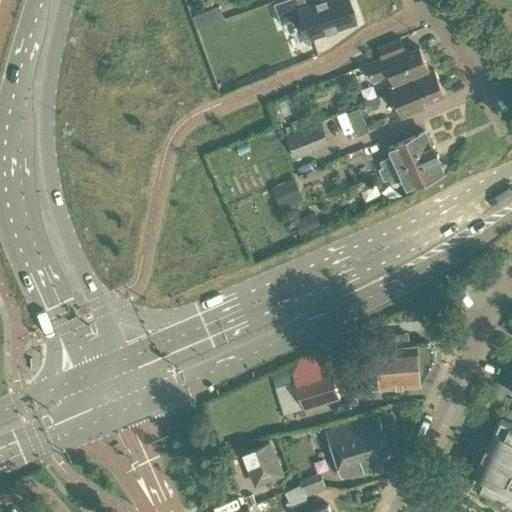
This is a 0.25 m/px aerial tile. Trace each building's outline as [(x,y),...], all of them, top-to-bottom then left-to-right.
[(282,23),(304,15),(311,35),(356,18),(348,0),(316,0),(307,4),(305,0),(279,0),(274,2),(282,23)] [(224,18),(220,5),(192,15),(197,28),(224,18)] [(179,70),(201,61),(188,32),(167,41),(179,70)] [(378,46),(381,54),(382,57),(365,64),(353,68),(357,77),(368,72),(371,80),(388,74),(393,85),(430,71),(420,46),(409,51),(408,46),(404,47),(400,37),(382,44),(378,46)] [(430,71),(393,85),(389,87),(400,117),(419,109),(417,104),(445,93),(435,69),(430,71)] [(388,85),(374,90),(382,113),(396,108),(388,85)] [(128,136),(125,128),(109,135),(91,91),(53,106),(75,158),(128,136)] [(295,156),(329,143),(320,120),(286,133),(295,156)] [(353,124),(357,134),(367,130),(363,120),(353,124)] [(381,174),(434,151),(425,130),(390,146),(394,155),(380,161),(382,166),(378,168),(381,174)] [(443,171),(434,151),(381,174),(384,181),(388,179),(390,184),(403,178),(407,187),(443,171)] [(299,179),(321,166),(314,155),(292,169),(299,179)] [(115,188),(125,185),(118,166),(88,177),(103,219),(123,212),(115,188)] [(295,176),(271,186),(280,208),(304,198),(295,176)] [(293,217),(301,236),(322,228),(314,209),(293,217)] [(420,312),(416,310),(414,304),(403,309),(404,321),(420,319),(420,312)] [(381,374),(370,375),(371,386),(421,382),(435,359),(434,348),(427,341),(410,342),(409,332),(384,334),(384,344),(378,345),(381,374)] [(326,350),(313,356),(317,372),(331,368),(326,350)] [(303,409),(340,398),(331,368),(295,378),(303,409)] [(379,415),(328,430),(342,476),(372,467),(374,470),(394,464),(379,415)] [(511,502),(511,422),(501,418),(488,445),(486,444),(485,446),(487,447),(484,454),(482,453),(481,454),(483,455),(470,483),(511,502)] [(270,441),(244,451),(257,484),(283,473),(270,441)] [(300,483),(284,490),(292,506),(308,499),(300,483)] [(332,511),(329,503),(308,511),(332,511)]
